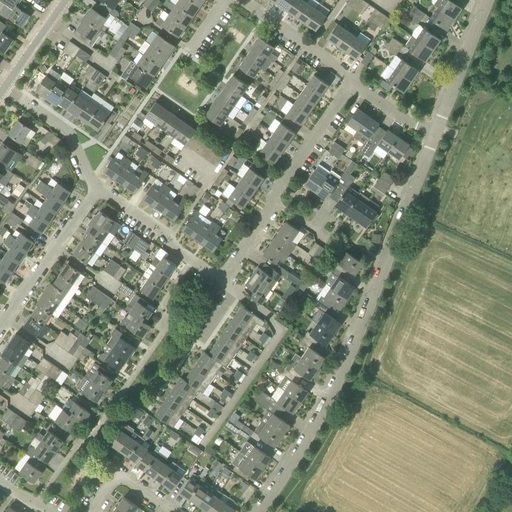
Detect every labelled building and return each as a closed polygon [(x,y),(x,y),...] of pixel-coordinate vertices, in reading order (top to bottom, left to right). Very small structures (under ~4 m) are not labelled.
[(0,0),(0,1),(5,4),(0,11),(0,13),(8,19),(9,18),(21,26),(29,15),(17,7),(22,0),(21,0),(0,0)] [(101,0),(102,1),(99,6),(115,17),(118,12),(113,8),(118,0),(101,0)] [(146,0),(143,5),(148,9),(153,0),(146,0)] [(160,1),(158,0),(153,0),(148,9),(153,12),(160,1)] [(179,0),(176,4),(193,16),(200,6),(190,0),(179,0)] [(293,0),(278,0),(276,4),(286,10),(293,0)] [(306,2),(303,0),(293,0),(286,10),(296,17),(306,2)] [(364,1),(362,0),(356,0),(351,8),(356,11),(364,1)] [(455,19),(462,9),(450,0),(438,0),(442,2),(438,7),(455,19)] [(364,1),(356,11),(362,15),(369,4),(364,1)] [(316,9),(306,2),(296,17),(306,24),(316,9)] [(186,26),(193,16),(176,4),(169,15),(186,26)] [(96,11),(92,8),(85,19),(104,32),(108,27),(115,17),(114,17),(115,17),(99,6),(96,11)] [(411,12),(421,19),(425,14),(414,6),(411,12)] [(431,18),(447,30),(455,19),(438,7),(431,18)] [(316,31),(326,16),(316,9),(306,24),(316,31)] [(375,9),(368,19),(369,20),(373,23),(380,12),(375,9)] [(378,26),(385,16),(380,12),(373,23),(378,26)] [(417,25),(421,19),(411,12),(407,17),(417,25)] [(162,25),(179,37),(186,26),(169,15),(162,25)] [(385,16),(378,26),(379,27),(383,30),(391,20),(385,16)] [(74,35),(88,44),(92,47),(99,36),(102,38),(106,33),(104,32),(85,19),(77,29),(78,30),(74,35)] [(3,32),(8,25),(0,20),(0,49),(4,53),(14,39),(3,32)] [(366,25),(375,31),(377,28),(377,29),(379,27),(378,26),(373,23),(369,20),(366,25)] [(129,36),(136,26),(131,22),(128,26),(120,38),(125,41),(129,36)] [(113,38),(118,41),(120,38),(128,26),(123,23),(117,31),(113,38)] [(347,31),(337,24),(327,39),(337,46),(347,31)] [(440,40),(420,25),(417,27),(414,30),(413,33),(412,35),(412,36),(433,50),(440,40)] [(136,26),(129,36),(133,39),(137,34),(141,29),(136,26)] [(146,41),(151,44),(168,56),(175,46),(153,30),(146,41)] [(357,38),(347,31),(337,46),(347,53),(357,38)] [(412,36),(404,46),(425,61),(433,50),(412,36)] [(275,47),(274,47),(260,37),(249,52),(264,62),(267,57),(274,62),(277,57),(271,53),(275,47)] [(120,38),(118,41),(109,53),(114,57),(122,46),(125,41),(120,38)] [(347,53),(357,60),(367,45),(357,38),(347,53)] [(393,38),(389,43),(399,51),(403,45),(393,38)] [(90,55),(80,49),(70,41),(66,46),(77,53),(75,55),(85,62),(90,55)] [(399,51),(389,43),(385,49),(396,56),(399,51)] [(144,54),(161,66),(168,56),(151,44),(144,54)] [(75,55),(77,53),(66,46),(63,51),(73,58),(75,55)] [(114,57),(119,60),(127,49),(122,46),(114,57)] [(249,52),(239,67),(254,77),(264,62),(249,52)] [(361,62),(366,66),(374,55),(368,52),(361,62)] [(154,76),(161,66),(144,54),(137,65),(154,76)] [(293,60),(289,57),(283,64),(288,67),(293,60)] [(403,60),(396,71),(411,81),(418,71),(403,60)] [(300,65),(296,62),(291,69),(295,72),(300,65)] [(48,70),(44,65),(39,68),(43,73),(48,70)] [(130,75),(146,87),(154,76),(137,65),(130,75)] [(96,69),(91,66),(83,77),(88,80),(96,69)] [(94,83),(101,72),(96,69),(88,80),(93,84),(94,83)] [(279,69),(274,77),(279,80),(284,72),(279,69)] [(112,71),(108,76),(119,83),(123,78),(112,71)] [(396,71),(388,81),(404,92),(411,81),(396,71)] [(282,82),(286,85),(291,77),(287,74),(282,82)] [(248,86),(233,75),(226,85),(241,95),(248,86)] [(329,85),(314,75),(307,85),(322,95),(329,85)] [(47,76),(46,76),(36,91),(46,98),(56,83),(47,76)] [(274,87),(279,80),(274,77),(269,84),(274,87)] [(70,85),(59,78),(56,83),(46,98),(56,105),(58,103),(68,88),(70,85)] [(389,91),(392,87),(382,80),(379,84),(389,91)] [(281,92),(286,85),(282,82),(277,89),(281,92)] [(234,105),(241,95),(226,85),(219,95),(234,105)] [(307,85),(300,95),(315,105),(322,95),(307,85)] [(58,103),(68,110),(78,95),(68,88),(58,103)] [(258,98),(262,92),(257,88),(252,95),(258,98)] [(273,94),(268,102),(272,105),(278,97),(273,94)] [(68,110),(78,117),(88,102),(78,95),(68,110)] [(227,115),(234,105),(219,95),(212,105),(227,115)] [(262,95),(255,105),(259,108),(266,98),(262,95)] [(300,95),(293,105),(308,115),(315,105),(300,95)] [(241,108),(248,113),(254,104),(247,99),(241,108)] [(78,117),(88,124),(98,109),(88,102),(78,117)] [(156,102),(146,116),(145,117),(155,124),(166,109),(156,102)] [(220,125),(226,117),(227,115),(212,105),(206,115),(220,125)] [(296,122),(301,125),(308,115),(293,105),(284,119),(294,125),(296,122)] [(253,108),(248,115),(252,118),(257,110),(253,108)] [(98,109),(88,124),(98,131),(105,121),(110,124),(117,114),(112,110),(108,116),(98,109)] [(166,109),(155,124),(165,131),(175,116),(166,109)] [(348,123),(358,131),(368,116),(358,109),(348,123)] [(261,113),(255,120),(259,123),(265,116),(261,113)] [(24,114),(19,121),(19,120),(9,134),(26,146),(36,133),(30,129),(30,128),(35,122),(24,114)] [(246,125),(252,118),(248,115),(243,123),(246,125)] [(175,116),(165,131),(175,138),(185,123),(175,116)] [(363,134),(369,138),(379,124),(368,116),(358,131),(354,137),(359,141),(363,134)] [(144,123),(137,118),(131,127),(138,132),(144,123)] [(254,130),(259,123),(255,120),(250,128),(254,130)] [(185,123),(175,138),(185,144),(192,134),(195,130),(185,123)] [(288,143),(295,133),(280,123),(274,133),(288,143)] [(237,137),(238,138),(243,130),(239,127),(234,134),(230,131),(231,131),(228,129),(224,129),(222,133),(226,136),(230,139),(234,142),(237,137)] [(378,144),(388,152),(398,137),(388,130),(378,144)] [(56,146),(60,140),(49,131),(42,142),(46,145),(48,141),(56,146)] [(135,132),(132,136),(140,141),(142,137),(135,132)] [(242,140),(246,143),(251,135),(247,133),(242,140)] [(274,133),(267,143),(281,153),(288,143),(274,133)] [(185,144),(190,148),(197,138),(192,134),(185,144)] [(131,139),(125,135),(122,140),(128,144),(131,139)] [(399,159),(401,155),(406,159),(413,150),(408,146),(409,145),(398,137),(388,152),(399,159)] [(195,152),(203,141),(197,138),(190,148),(195,152)] [(281,153),(267,143),(261,139),(254,149),(260,153),(274,163),(281,153)] [(147,141),(144,145),(152,150),(155,146),(147,141)] [(201,155),(208,145),(203,141),(195,152),(201,155)] [(371,144),(367,141),(359,151),(364,154),(371,144)] [(331,146),(342,154),(345,149),(335,142),(331,146)] [(5,168),(10,171),(21,156),(3,143),(0,147),(0,158),(7,164),(5,168)] [(374,150),(376,147),(371,144),(364,154),(369,158),(374,150)] [(206,159),(213,148),(208,145),(201,155),(206,159)] [(152,150),(159,155),(162,151),(155,146),(152,150)] [(339,159),(342,154),(331,146),(328,152),(339,159)] [(148,152),(140,147),(135,155),(142,159),(148,152)] [(211,162),(218,152),(213,148),(206,159),(211,162)] [(350,159),(354,154),(348,150),(345,155),(350,159)] [(216,166),(223,156),(218,152),(211,162),(216,166)] [(42,162),(31,154),(26,161),(37,169),(42,162)] [(164,158),(172,164),(174,160),(167,154),(164,158)] [(119,163),(113,158),(104,171),(114,179),(128,159),(124,156),(119,163)] [(237,159),(233,156),(228,163),(232,166),(237,159)] [(157,169),(162,162),(156,158),(151,165),(157,169)] [(133,173),(127,168),(132,162),(128,159),(114,179),(124,186),(133,173)] [(305,184),(316,192),(330,171),(320,163),(305,184)] [(0,192),(1,193),(6,186),(14,174),(10,171),(5,168),(0,164),(0,165),(1,166),(0,168),(0,192)] [(124,186),(135,193),(149,174),(138,166),(136,168),(137,168),(133,173),(124,186)] [(264,178),(249,168),(242,178),(257,188),(264,178)] [(231,177),(226,174),(228,171),(224,169),(219,176),(223,179),(223,178),(228,182),(231,177)] [(316,192),(326,199),(337,183),(342,186),(350,174),(346,171),(340,178),(330,171),(316,192)] [(391,184),(395,180),(384,172),(380,177),(391,184)] [(349,186),(355,178),(350,174),(342,186),(346,190),(349,186)] [(218,186),(223,179),(219,176),(214,183),(218,186)] [(377,182),(388,189),(391,184),(380,177),(377,182)] [(242,178),(235,188),(250,198),(257,188),(242,178)] [(71,192),(57,183),(52,179),(47,185),(41,181),(38,185),(63,202),(71,192)] [(143,199),(153,206),(167,186),(156,179),(143,199)] [(191,188),(194,184),(187,179),(184,184),(191,188)] [(385,194),(388,189),(377,182),(374,186),(378,189),(385,194)] [(25,188),(19,184),(13,193),(19,197),(25,188)] [(35,189),(41,193),(47,197),(43,203),(56,212),(63,202),(38,185),(35,189)] [(196,193),(200,188),(195,185),(192,190),(196,193)] [(171,189),(167,186),(153,206),(164,213),(173,200),(167,196),(171,189)] [(235,202),(243,208),(250,198),(235,188),(229,197),(229,198),(235,202)] [(382,197),(385,194),(378,189),(375,192),(382,197)] [(345,191),(335,205),(346,213),(356,198),(345,191)] [(207,203),(211,197),(206,193),(202,199),(207,203)] [(0,194),(0,203),(4,206),(2,210),(2,211),(2,212),(7,215),(14,204),(9,201),(0,194)] [(174,220),(183,207),(188,201),(183,198),(179,204),(173,200),(164,213),(174,220)] [(231,207),(235,202),(229,198),(225,203),(231,207)] [(366,205),(356,198),(346,213),(356,220),(366,205)] [(225,211),(228,206),(222,201),(219,207),(225,211)] [(43,203),(39,210),(32,205),(30,209),(49,223),(56,212),(43,203)] [(376,212),(366,205),(356,220),(366,227),(371,219),(374,221),(379,215),(375,213),(376,212)] [(29,224),(42,233),(49,223),(30,209),(27,214),(33,218),(29,224)] [(229,209),(225,215),(230,218),(234,212),(229,209)] [(196,210),(191,217),(182,230),(193,237),(201,224),(195,220),(200,213),(196,210)] [(108,232),(116,222),(101,211),(98,216),(94,215),(91,220),(108,232)] [(8,217),(20,225),(23,220),(12,212),(8,217)] [(87,225),(89,228),(87,232),(88,233),(101,242),(102,242),(107,246),(114,236),(108,232),(91,220),(87,225)] [(203,244),(216,224),(212,221),(207,228),(201,224),(193,237),(203,244)] [(286,221),(278,233),(296,245),(304,234),(286,221)] [(213,251),(222,238),(216,234),(221,227),(216,224),(203,244),(213,251)] [(9,230),(3,226),(0,231),(0,232),(4,236),(7,232),(8,232),(9,230)] [(128,246),(136,235),(131,231),(123,242),(128,246)] [(9,234),(6,238),(26,252),(33,242),(21,233),(20,233),(16,239),(9,234)] [(81,244),(94,253),(101,242),(88,233),(81,244)] [(278,233),(271,244),(288,256),(296,245),(278,233)] [(372,242),(380,243),(382,235),(373,234),(372,242)] [(140,238),(136,235),(128,246),(133,249),(140,238)] [(3,242),(4,243),(10,247),(6,253),(19,262),(26,252),(6,238),(3,242)] [(145,242),(140,238),(133,249),(138,252),(145,242)] [(142,256),(145,251),(150,245),(145,242),(138,252),(142,256)] [(320,246),(316,243),(315,242),(308,254),(313,257),(320,246)] [(81,244),(74,254),(87,264),(94,253),(81,244)] [(276,263),(278,260),(283,263),(288,256),(271,244),(263,255),(276,263)] [(325,249),(320,246),(313,257),(317,260),(325,249)] [(360,261),(347,252),(339,263),(337,261),(334,266),(344,273),(348,269),(355,274),(363,264),(363,263),(363,262),(361,260),(360,261)] [(6,253),(2,260),(0,258),(0,264),(12,273),(19,262),(6,253)] [(176,265),(166,258),(164,256),(161,260),(156,257),(150,264),(168,277),(176,265)] [(109,274),(116,263),(111,260),(104,270),(109,274)] [(81,272),(76,269),(68,263),(60,275),(73,283),(81,272)] [(121,266),(116,263),(109,274),(114,277),(121,266)] [(0,279),(5,283),(12,273),(0,264),(0,279)] [(143,275),(148,278),(161,287),(168,277),(150,264),(143,275)] [(126,269),(121,266),(114,277),(119,280),(126,269)] [(275,271),(282,275),(286,278),(290,273),(279,266),(276,271),(275,271)] [(348,298),(355,288),(341,278),(344,273),(334,266),(330,271),(339,277),(332,287),(348,298)] [(271,268),(267,273),(258,267),(252,276),(271,290),(277,281),(282,275),(275,271),(276,271),(271,268)] [(60,275),(53,284),(53,285),(66,294),(73,283),(60,275)] [(255,292),(251,298),(261,305),(266,299),(265,298),(271,290),(252,276),(245,286),(255,292)] [(140,290),(153,299),(161,287),(148,278),(140,290)] [(51,283),(44,294),(59,304),(66,294),(53,285),(53,284),(51,283)] [(133,291),(123,284),(119,289),(130,296),(133,291)] [(286,291),(292,295),(296,288),(290,284),(286,291)] [(90,300),(98,290),(93,286),(86,297),(90,300)] [(332,304),(340,309),(348,298),(332,287),(324,298),(322,296),(318,301),(329,308),(332,304)] [(98,290),(90,300),(95,303),(103,293),(98,290)] [(103,293),(95,303),(100,307),(107,296),(103,293)] [(52,314),(59,304),(44,294),(37,304),(39,305),(52,314)] [(145,322),(152,312),(145,307),(148,302),(136,294),(129,303),(134,307),(130,313),(135,316),(145,323),(145,322)] [(105,310),(112,300),(107,296),(100,307),(105,310)] [(333,334),(341,324),(326,313),(329,308),(318,301),(315,306),(319,309),(311,319),(317,323),(333,334)] [(44,324),(45,324),(52,314),(39,305),(32,315),(44,324)] [(262,327),(265,322),(242,306),(208,355),(223,365),(222,365),(226,368),(257,323),(262,327)] [(150,326),(145,322),(145,323),(135,316),(130,313),(123,323),(142,337),(150,326)] [(32,315),(24,326),(37,335),(37,334),(42,338),(45,334),(46,335),(50,328),(45,324),(44,324),(32,315)] [(318,339),(326,345),(334,334),(317,323),(310,333),(308,331),(304,337),(315,344),(318,339)] [(128,358),(135,348),(130,344),(132,341),(115,329),(112,333),(113,336),(107,344),(128,358)] [(59,346),(66,335),(62,332),(54,343),(59,346)] [(68,336),(66,335),(59,346),(64,349),(74,335),(70,333),(68,336)] [(36,344),(32,341),(30,344),(16,334),(12,339),(12,338),(8,344),(23,355),(24,354),(28,348),(31,350),(36,344)] [(79,338),(69,352),(73,356),(80,345),(86,337),(81,334),(79,338)] [(76,336),(74,335),(64,349),(69,352),(79,338),(76,336)] [(318,369),(325,358),(312,349),(315,344),(304,337),(301,341),(309,347),(302,357),(318,369)] [(106,359),(120,369),(128,358),(107,344),(105,343),(103,347),(104,353),(100,354),(98,357),(104,362),(106,359)] [(2,354),(3,356),(4,355),(17,364),(22,367),(29,357),(24,354),(23,355),(8,344),(4,349),(5,349),(2,354)] [(91,352),(85,348),(80,345),(73,356),(78,359),(83,352),(87,355),(88,355),(89,355),(91,352)] [(86,357),(87,355),(83,352),(78,359),(83,362),(86,357)] [(155,415),(173,428),(200,390),(203,393),(222,365),(223,365),(208,355),(205,352),(185,380),(181,377),(155,415)] [(4,355),(3,356),(4,356),(0,360),(0,368),(9,375),(17,364),(4,355)] [(285,368),(286,369),(299,378),(302,374),(311,380),(318,369),(302,357),(295,368),(288,363),(285,368)] [(44,358),(43,358),(36,369),(41,372),(48,361),(44,358)] [(53,365),(48,361),(41,372),(37,378),(41,381),(45,375),(46,375),(53,365)] [(272,361),(268,366),(275,371),(279,365),(272,361)] [(105,391),(112,380),(106,376),(108,373),(94,363),(85,377),(105,391)] [(46,375),(50,378),(57,368),(53,365),(46,375)] [(0,384),(2,386),(9,375),(0,368),(0,384)] [(62,371),(57,368),(50,378),(55,382),(62,371)] [(301,402),(308,392),(296,383),(299,378),(286,369),(282,374),(292,381),(285,391),(301,402)] [(83,391),(97,402),(105,391),(85,377),(84,376),(78,386),(77,387),(83,391)] [(267,380),(261,376),(256,382),(263,387),(267,380)] [(32,386),(31,386),(24,396),(29,399),(36,389),(41,381),(37,378),(32,386)] [(24,396),(31,386),(26,382),(19,393),(24,396)] [(41,392),(36,389),(29,399),(33,403),(41,392)] [(258,396),(269,403),(272,398),(261,391),(258,396)] [(285,391),(277,402),(293,413),(301,402),(285,391)] [(38,406),(45,395),(41,392),(33,403),(38,406)] [(266,408),(269,403),(258,396),(255,401),(266,408)] [(90,413),(70,399),(69,401),(68,400),(63,407),(64,407),(63,409),(68,413),(78,420),(77,420),(82,424),(90,413)] [(6,423),(13,412),(8,408),(1,419),(6,423)] [(138,408),(133,415),(140,420),(145,413),(138,408)] [(70,431),(77,420),(78,420),(68,413),(63,409),(55,420),(70,431)] [(10,426),(18,415),(13,412),(6,423),(10,426)] [(37,412),(33,418),(37,420),(39,417),(41,415),(41,414),(37,412)] [(283,435),(290,425),(280,418),(273,413),(266,424),(283,435)] [(15,429),(22,418),(18,415),(10,426),(15,429)] [(149,427),(153,420),(147,416),(143,423),(149,427)] [(27,422),(22,418),(15,429),(20,432),(27,422)] [(254,431),(236,419),(232,423),(240,429),(250,436),(254,431)] [(266,424),(261,421),(254,432),(275,446),(283,435),(266,424)] [(124,425),(120,430),(111,444),(120,450),(130,436),(124,433),(128,427),(124,425)] [(146,440),(151,437),(155,432),(149,428),(142,437),(145,439),(146,440)] [(247,441),(250,436),(240,429),(236,434),(247,441)] [(56,452),(63,441),(48,431),(44,436),(39,432),(36,438),(35,438),(56,452)] [(182,437),(173,431),(170,436),(179,442),(182,437)] [(142,437),(138,435),(135,440),(130,436),(120,450),(129,457),(142,437)] [(40,457),(48,463),(56,452),(35,438),(36,438),(35,437),(29,447),(25,453),(30,457),(36,461),(37,461),(40,457)] [(145,439),(142,437),(129,457),(137,463),(136,464),(136,465),(146,451),(147,451),(148,449),(142,444),(145,439)] [(263,468),(271,458),(254,446),(247,441),(240,452),(241,453),(263,468)] [(146,451),(136,465),(145,471),(158,451),(155,449),(151,454),(147,451),(146,451)] [(167,458),(161,454),(158,451),(145,471),(154,477),(164,463),(167,458)] [(233,470),(248,480),(251,476),(256,479),(263,468),(241,453),(234,463),(237,465),(233,470)] [(30,457),(19,472),(34,482),(42,471),(37,468),(41,464),(37,461),(36,461),(30,457)] [(211,468),(218,472),(223,464),(216,459),(211,468)] [(163,483),(176,464),(172,461),(169,467),(164,463),(154,477),(163,483)] [(163,483),(172,490),(182,476),(176,472),(180,466),(176,464),(163,483)] [(202,479),(203,479),(209,469),(206,467),(199,477),(202,479)] [(220,474),(225,477),(230,471),(225,468),(220,474)] [(199,477),(193,473),(190,478),(180,492),(189,499),(202,479),(199,477)] [(236,482),(239,477),(234,473),(230,479),(236,482)] [(211,486),(206,482),(203,479),(202,479),(189,499),(198,505),(211,486)] [(238,487),(245,492),(249,486),(242,481),(238,487)] [(217,489),(216,489),(211,486),(198,505),(207,511),(220,492),(217,489)] [(219,511),(229,498),(220,492),(207,511),(208,511),(219,511)] [(134,511),(138,507),(124,497),(117,506),(125,511),(134,511)] [(233,511),(238,504),(229,498),(219,511),(233,511)]
